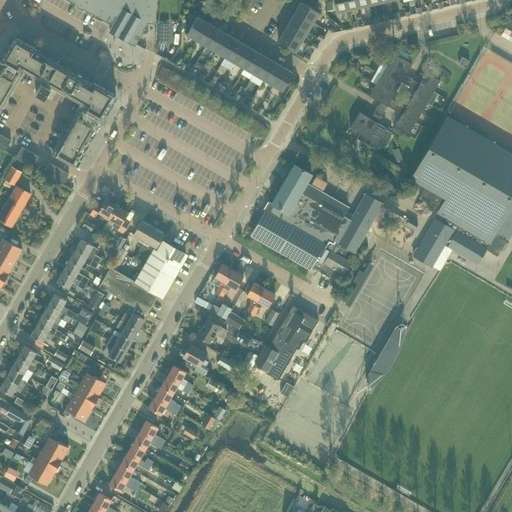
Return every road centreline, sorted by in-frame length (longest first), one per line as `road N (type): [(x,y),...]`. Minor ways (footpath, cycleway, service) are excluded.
road 1 (residential): [(62,511),(219,239)]
road 2 (residential): [(315,75),(347,39),(501,0)]
road 3 (residential): [(0,339),(98,169)]
road 4 (residential): [(139,88),(0,8)]
road 5 (residential): [(266,159),(139,88)]
road 6 (residential): [(219,239),(98,169)]
road 7 (residential): [(338,306),(219,239)]
